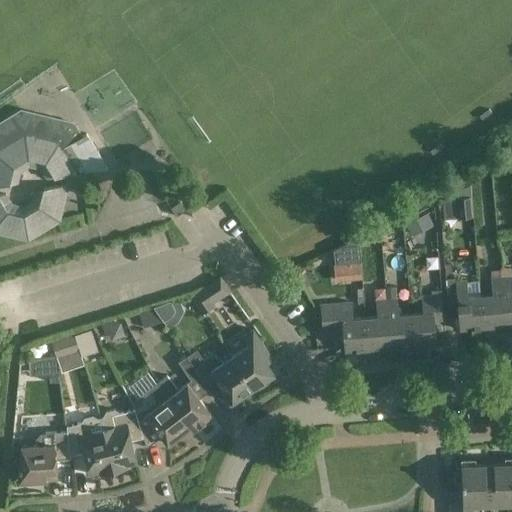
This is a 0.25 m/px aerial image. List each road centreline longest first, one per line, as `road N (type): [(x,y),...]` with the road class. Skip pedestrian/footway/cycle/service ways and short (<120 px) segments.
road 1 (residential): [(332,410),(180,178),(269,116)]
road 2 (residential): [(160,0),(56,76),(25,83),(0,72)]
road 3 (residential): [(269,116),(418,12)]
road 4 (residential): [(220,511),(241,456),(264,431),(294,414),(332,410)]
road 5 (residential): [(187,0),(269,116)]
